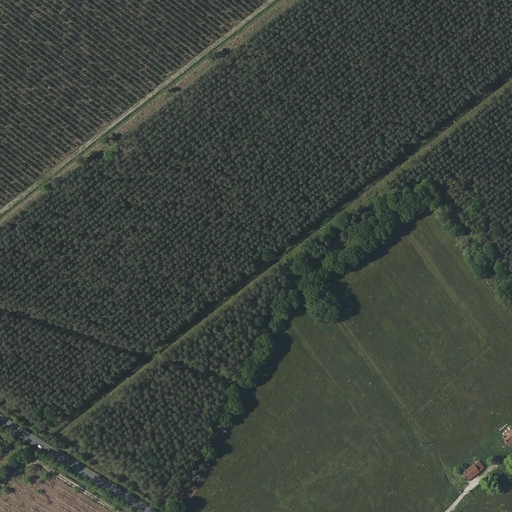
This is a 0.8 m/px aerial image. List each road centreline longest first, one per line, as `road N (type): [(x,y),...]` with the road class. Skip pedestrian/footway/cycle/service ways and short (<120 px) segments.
road 1 (track): [(35,441),(511,68)]
road 2 (track): [(269,0),(0,208)]
road 3 (track): [(0,302),(233,376)]
road 4 (secondary): [(0,419),(149,511)]
